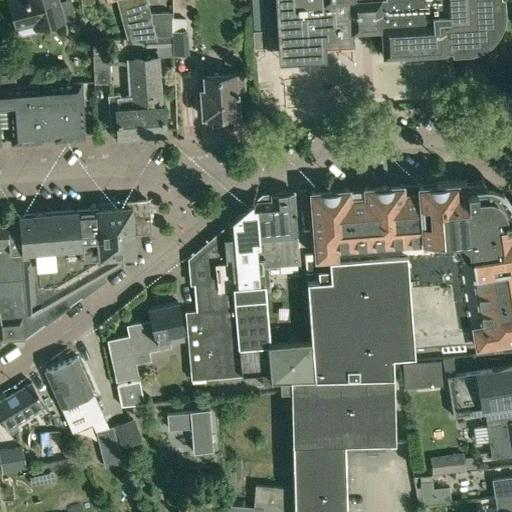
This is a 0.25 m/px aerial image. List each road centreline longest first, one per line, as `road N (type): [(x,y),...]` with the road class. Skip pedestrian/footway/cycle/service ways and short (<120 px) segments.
road 1 (residential): [(0,378),(192,236),(244,178)]
road 2 (residential): [(244,178),(356,147),(511,136)]
road 3 (residential): [(0,178),(109,170),(244,178)]
